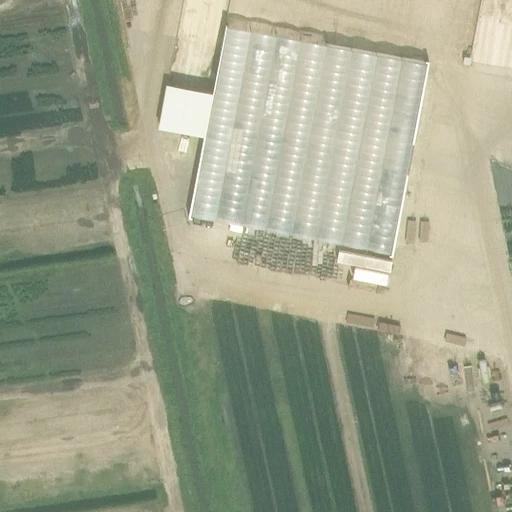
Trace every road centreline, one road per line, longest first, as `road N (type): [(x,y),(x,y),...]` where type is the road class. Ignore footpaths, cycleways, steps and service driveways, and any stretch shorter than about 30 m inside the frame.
road 1 (track): [(180,511),(72,0)]
road 2 (track): [(355,89),(444,511)]
road 3 (track): [(511,336),(475,158),(415,111),(355,89),(254,102)]
road 4 (track): [(338,511),(254,102)]
road 5 (track): [(153,135),(229,511)]
road 6 (track): [(160,427),(0,450)]
road 7 (track): [(139,329),(0,349)]
road 8 (track): [(153,135),(127,20),(133,0)]
road 9 (track): [(0,250),(120,233)]
